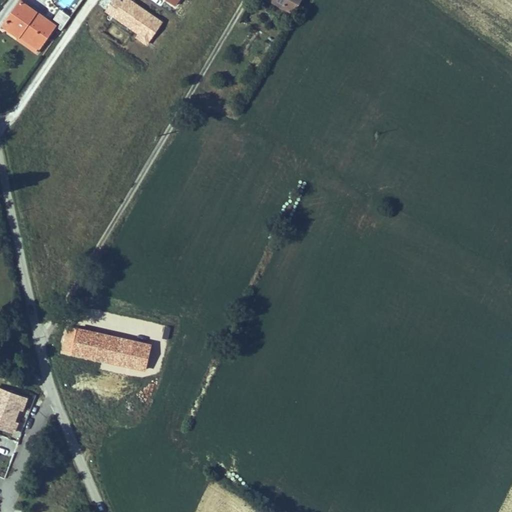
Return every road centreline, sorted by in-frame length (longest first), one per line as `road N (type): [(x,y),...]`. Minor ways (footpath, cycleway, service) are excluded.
road 1 (unclassified): [(287,0),(47,391)]
road 2 (unclassified): [(0,140),(47,391)]
road 3 (unknown): [(1,146),(99,0)]
road 4 (unclassified): [(47,391),(101,511)]
